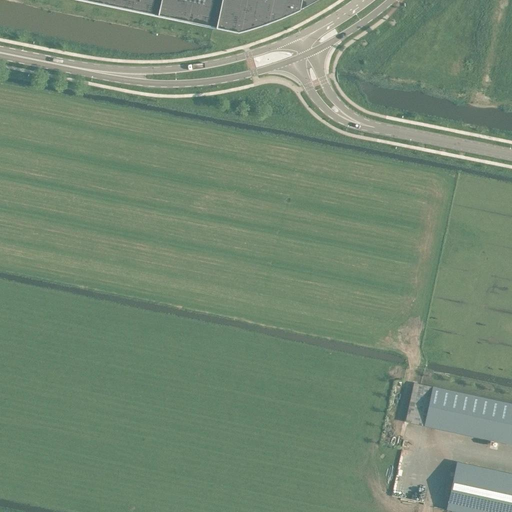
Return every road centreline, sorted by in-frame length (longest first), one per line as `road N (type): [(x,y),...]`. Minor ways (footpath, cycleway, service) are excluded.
road 1 (tertiary): [(75,66),(173,83),(237,77),(297,57)]
road 2 (tertiary): [(297,35),(185,68),(75,66)]
road 3 (tertiary): [(511,153),(386,128)]
road 4 (tertiary): [(297,57),(311,94),(336,118),(386,128)]
